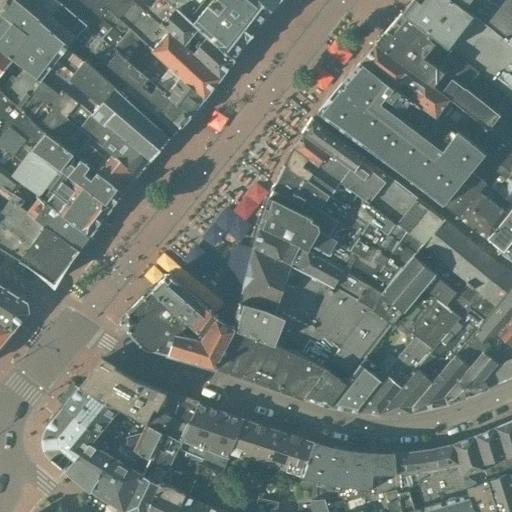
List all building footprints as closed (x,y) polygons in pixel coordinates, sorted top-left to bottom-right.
[(0,124),(115,206),(125,193),(126,192),(86,159),(20,106),(16,104),(30,87),(34,89),(91,135),(111,152),(139,176),(153,159),(95,112),(64,87),(59,93),(39,78),(62,49),(65,45),(15,0),(9,0),(0,12),(0,45),(4,49),(18,60),(25,66),(19,74),(14,71),(0,89),(0,124)] [(57,0),(15,0),(65,45),(69,49),(84,62),(170,138),(171,136),(182,125),(88,44),(98,33),(90,26),(89,25),(58,0),(57,0)] [(97,0),(57,0),(58,0),(89,25),(90,26),(98,33),(101,35),(117,49),(148,77),(159,86),(192,114),(205,95),(153,49),(106,7),(104,6),(97,0)] [(97,0),(104,6),(106,7),(153,49),(205,95),(221,77),(193,52),(189,49),(185,45),(165,25),(148,10),(146,8),(145,9),(134,0),(97,0)] [(166,0),(153,0),(146,8),(148,10),(165,25),(185,45),(189,49),(193,52),(221,77),(235,58),(224,49),(207,35),(200,29),(178,10),(166,0)] [(166,0),(178,10),(200,29),(207,35),(224,49),(235,58),(242,49),(258,28),(273,9),(277,4),(271,0),(166,0)] [(412,0),(412,1),(403,12),(441,41),(448,33),(458,41),(451,50),(477,69),(503,91),(511,97),(511,73),(482,49),(420,0),(412,0)] [(420,0),(482,49),(511,73),(511,46),(506,42),(489,25),(469,11),(454,0),(420,0)] [(511,0),(454,0),(469,11),(489,25),(506,42),(511,46),(511,0)] [(451,50),(441,41),(403,12),(377,42),(385,49),(433,87),(441,77),(449,84),(442,93),(455,103),(511,146),(511,97),(503,91),(489,109),(467,91),(471,86),(466,82),(477,69),(451,50)] [(98,33),(88,44),(182,125),(192,114),(159,86),(148,77),(117,49),(101,35),(98,33)] [(511,146),(455,103),(442,93),(433,87),(385,49),(377,42),(362,59),(442,120),(476,146),(486,154),(504,167),(511,173),(511,146)] [(0,82),(18,60),(4,49),(0,45),(0,82)] [(326,116),(420,187),(443,204),(470,172),(486,154),(476,146),(442,120),(362,59),(347,77),(343,81),(318,111),(326,116)] [(84,62),(73,74),(104,101),(95,112),(153,159),(170,138),(84,62)] [(34,89),(20,106),(86,159),(126,192),(139,176),(111,152),(105,159),(85,143),(91,135),(34,89)] [(323,125),(313,117),(303,133),(353,172),(350,176),(369,190),(383,172),(323,125)] [(0,124),(0,165),(33,189),(93,234),(115,206),(0,124)] [(353,172),(303,133),(294,147),(368,204),(375,195),(369,190),(350,176),(353,172)] [(358,218),(368,204),(294,147),(285,164),(328,195),(330,197),(358,218)] [(285,164),(277,181),(318,210),(328,195),(285,164)] [(0,212),(1,212),(0,213),(0,247),(32,266),(55,282),(81,249),(20,207),(33,189),(0,165),(0,212)] [(383,172),(369,190),(375,195),(389,177),(383,172)] [(486,183),(470,172),(443,204),(459,216),(480,191),(486,183)] [(480,191),(459,216),(488,238),(511,210),(511,175),(502,187),(499,184),(487,198),(480,191)] [(375,195),(368,204),(358,218),(365,224),(356,237),(401,270),(411,258),(397,248),(385,238),(417,199),(389,177),(375,195)] [(318,210),(277,181),(270,195),(270,196),(318,223),(316,227),(318,232),(326,237),(336,223),(318,210)] [(33,189),(20,207),(81,249),(93,234),(33,189)] [(381,295),(401,270),(356,237),(348,249),(326,237),(318,232),(316,227),(318,223),(270,196),(260,225),(260,227),(381,295)] [(385,238),(397,248),(430,210),(417,199),(385,238)] [(444,220),(430,210),(397,248),(411,258),(444,220)] [(511,210),(488,238),(506,251),(511,244),(511,210)] [(444,221),(421,247),(480,293),(502,266),(444,221)] [(301,272),(369,309),(381,295),(260,227),(254,247),(287,265),(301,272)] [(240,303),(336,349),(369,309),(301,272),(296,291),(279,300),(287,265),(254,247),(244,288),(240,303)] [(432,275),(411,258),(401,270),(381,295),(369,309),(388,325),(392,321),(432,275)] [(511,285),(511,273),(502,266),(470,305),(468,306),(435,345),(451,358),(465,342),(472,333),(511,285)] [(470,305),(432,275),(392,321),(414,339),(412,341),(428,354),(435,345),(468,306),(470,305)] [(202,335),(217,319),(219,316),(173,276),(165,276),(152,289),(202,335)] [(0,319),(13,329),(30,310),(28,302),(0,283),(0,319)] [(511,317),(511,285),(472,333),(487,346),(500,332),(511,317)] [(462,288),(457,294),(463,298),(468,292),(462,288)] [(274,387),(300,395),(321,368),(234,327),(217,319),(202,335),(152,289),(121,320),(143,344),(243,375),(274,387)] [(468,292),(463,298),(469,303),(473,297),(468,292)] [(321,368),(336,349),(240,303),(237,317),(234,327),(321,368)] [(369,309),(336,349),(321,368),(300,395),(324,403),(357,363),(388,325),(369,309)] [(511,317),(500,332),(511,342),(511,317)] [(0,344),(13,329),(0,319),(0,344)] [(483,378),(488,387),(511,376),(511,342),(500,332),(487,346),(484,350),(497,362),(495,364),(483,378)] [(364,368),(332,406),(358,411),(378,413),(423,360),(428,354),(412,341),(387,371),(384,368),(376,378),(364,368)] [(465,342),(451,358),(438,373),(410,407),(410,412),(448,403),(445,396),(470,366),(464,361),(470,353),(473,356),(477,352),(465,342)] [(445,396),(448,403),(488,387),(483,378),(495,364),(497,362),(484,350),(470,366),(445,396)] [(80,385),(146,421),(155,405),(158,407),(167,391),(168,391),(137,379),(103,358),(80,385)] [(423,360),(378,413),(410,412),(410,407),(438,373),(423,360)] [(364,368),(357,363),(324,403),(331,406),(332,406),(364,368)] [(162,430),(148,422),(146,421),(80,385),(64,406),(107,437),(124,416),(144,430),(134,447),(125,442),(121,442),(114,454),(142,471),(149,456),(162,430)] [(148,422),(162,430),(181,440),(182,438),(199,403),(167,391),(158,407),(155,405),(146,421),(148,422)] [(221,410),(199,403),(182,438),(181,440),(166,469),(174,472),(183,455),(201,463),(221,410)] [(91,487),(112,453),(100,446),(107,437),(64,406),(48,425),(47,427),(46,430),(45,432),(44,435),(44,437),(44,440),(45,443),(45,445),(46,447),(48,450),(49,452),(51,454),(91,487)] [(245,418),(221,410),(201,463),(223,471),(245,418)] [(263,424),(245,418),(223,471),(228,473),(233,462),(246,466),(248,462),(263,424)] [(511,419),(494,427),(504,457),(511,453),(511,419)] [(263,467),(265,468),(281,430),(263,424),(248,462),(250,463),(252,459),(264,463),(263,467)] [(494,427),(474,435),(486,471),(499,511),(511,511),(511,479),(511,478),(504,457),(494,427)] [(166,469),(181,440),(162,430),(149,456),(142,471),(124,509),(129,511),(146,511),(160,483),(149,478),(156,464),(166,469)] [(281,472),(284,474),(299,436),(281,430),(265,468),(268,469),(270,465),(282,469),(281,472)] [(474,435),(453,443),(460,464),(464,478),(486,471),(474,435)] [(317,442),(299,436),(284,474),(286,475),(288,470),(304,476),(317,442)] [(358,451),(317,442),(304,476),(300,484),(299,497),(311,497),(324,496),(344,496),(360,494),(369,493),(372,478),(377,452),(358,451)] [(431,449),(438,469),(460,464),(453,443),(443,448),(431,449)] [(431,449),(397,453),(396,474),(417,473),(438,469),(431,449)] [(396,478),(396,474),(397,453),(377,452),(372,478),(396,478)] [(142,471),(114,454),(112,453),(91,487),(124,509),(142,471)] [(499,511),(486,471),(464,478),(466,484),(469,493),(475,511),(499,511)] [(146,511),(177,511),(187,492),(161,482),(160,483),(146,511)] [(200,498),(187,492),(177,511),(205,511),(215,490),(205,486),(200,498)] [(389,511),(387,511),(403,511),(398,495),(398,493),(398,486),(396,486),(396,493),(398,498),(386,501),(389,511)] [(205,511),(230,511),(236,498),(215,490),(205,511)] [(409,490),(398,493),(398,495),(403,511),(428,511),(426,505),(415,509),(409,490)] [(475,511),(469,493),(426,505),(428,511),(475,511)] [(299,497),(298,511),(363,511),(362,508),(352,511),(350,511),(325,511),(322,502),(312,502),(311,497),(299,497)] [(254,511),(256,504),(236,498),(230,511),(254,511)]
